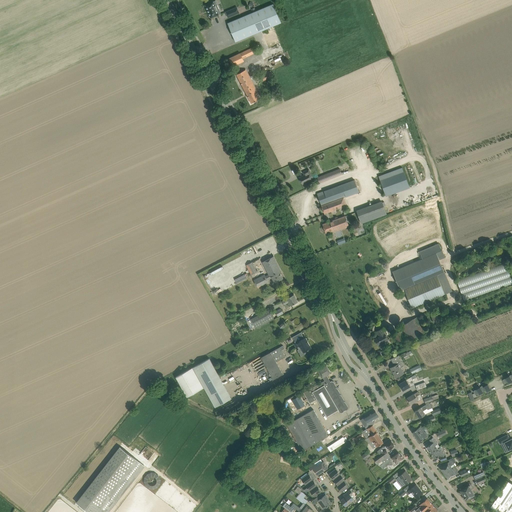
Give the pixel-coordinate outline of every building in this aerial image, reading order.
[(217,11),(219,10),(217,5),(215,6),(213,2),(205,5),(211,18),(219,15),(217,11)] [(281,23),(273,4),(228,23),(235,42),(281,23)] [(239,13),(237,7),(226,12),(228,18),(239,13)] [(251,48),(229,59),(233,66),(244,61),(243,59),(254,54),(251,48)] [(255,91),(256,90),(246,70),(237,74),(251,103),(259,99),(255,91)] [(260,76),(263,82),(274,76),(271,71),(260,76)] [(299,178),(302,184),(312,180),(310,177),(312,176),(309,169),(303,172),(304,175),(299,178)] [(403,172),(380,180),(386,195),(409,186),(403,172)] [(329,173),(321,176),(323,182),(331,179),(329,173)] [(346,206),(344,198),(359,193),(354,180),(317,194),(324,214),(346,206)] [(358,209),(363,223),(389,214),(384,201),(358,209)] [(345,216),(323,224),(326,233),(333,231),(334,232),(342,229),(349,226),(345,216)] [(423,259),(392,271),(399,287),(398,287),(399,290),(437,275),(444,272),(437,253),(423,259)] [(268,275),(265,277),(264,275),(254,281),(258,288),(268,282),(267,280),(272,278),(274,283),(283,278),(279,271),(280,270),(273,256),(262,262),(268,275)] [(246,265),(251,275),(257,273),(251,262),(246,265)] [(456,281),(463,301),(511,284),(511,280),(506,263),(456,281)] [(437,275),(399,290),(401,295),(406,294),(412,308),(445,295),(437,275)] [(287,298),(282,301),(284,305),(289,302),(291,305),(298,302),(294,295),(287,298)] [(277,316),(284,313),(281,308),(275,311),(277,316)] [(269,309),(251,319),(256,328),(274,319),(269,309)] [(431,314),(433,321),(437,320),(438,322),(448,319),(445,310),(431,314)] [(456,313),(460,322),(465,320),(461,310),(456,313)] [(401,326),(409,340),(427,330),(420,318),(419,318),(418,316),(401,326)] [(380,337),(375,339),(378,345),(378,344),(381,349),(385,347),(382,342),(388,339),(385,334),(382,328),(377,331),(380,337)] [(394,333),(399,342),(407,338),(402,329),(394,333)] [(295,343),(297,347),(300,345),(304,352),(311,348),(305,338),(295,343)] [(261,358),(273,380),(283,374),(276,362),(285,357),(280,347),(261,358)] [(395,366),(390,368),(396,378),(404,373),(401,368),(404,366),(398,356),(391,359),(395,366)] [(209,358),(193,367),(215,407),(231,398),(209,358)] [(410,369),(412,373),(416,371),(416,372),(417,371),(417,370),(418,371),(421,370),(419,364),(410,369)] [(322,382),(321,382),(338,410),(339,410),(340,412),(342,412),(348,409),(348,407),(346,402),(344,401),(345,400),(342,395),(340,394),(341,393),(338,388),(336,388),(337,386),(334,381),(332,381),(331,381),(327,374),(331,372),(326,365),(317,371),(321,378),(322,377),(325,382),(322,383),(322,382)] [(187,397),(204,388),(192,368),(176,377),(187,397)] [(408,383),(412,380),(416,377),(415,375),(399,384),(403,390),(410,386),(408,383)] [(511,379),(509,375),(502,380),(505,384),(507,382),(508,383),(511,380),(511,379)] [(415,385),(417,390),(426,386),(424,381),(415,385)] [(338,410),(321,382),(304,393),(310,403),(317,399),(327,417),(338,410)] [(480,387),(473,391),(475,395),(478,393),(479,395),(483,392),(480,387)] [(407,398),(411,404),(418,400),(418,401),(422,399),(418,392),(414,394),(407,398)] [(424,399),(425,403),(433,400),(433,401),(439,398),(438,394),(424,399)] [(302,395),(293,400),(298,409),(307,403),(302,395)] [(421,407),(415,411),(419,418),(425,414),(431,411),(433,410),(432,408),(432,407),(430,402),(425,404),(425,405),(421,407)] [(313,409),(287,424),(302,451),(328,436),(313,409)] [(360,420),(366,428),(374,423),(372,420),(379,416),(375,411),(360,420)] [(367,438),(368,438),(377,432),(372,425),(367,429),(367,428),(362,432),(367,438)] [(413,432),(419,441),(429,435),(426,431),(424,433),(420,427),(413,432)] [(377,432),(368,438),(371,442),(373,441),(377,447),(383,442),(377,432)] [(509,451),(511,449),(511,438),(510,440),(510,439),(508,434),(498,439),(500,444),(501,443),(503,447),(506,446),(509,451)] [(343,437),(332,444),(335,449),(346,441),(343,437)] [(426,447),(430,453),(439,446),(441,446),(440,445),(439,446),(437,444),(433,437),(430,440),(432,443),(426,447)] [(379,463),(389,454),(387,452),(391,449),(394,446),(393,444),(394,444),(391,441),(385,446),(384,445),(381,448),(379,449),(382,452),(384,455),(383,455),(376,459),(374,460),(377,464),(378,463),(379,463)] [(77,502),(89,511),(109,511),(145,466),(137,459),(120,446),(77,502)] [(439,446),(430,453),(434,459),(440,455),(441,457),(440,457),(441,461),(447,459),(446,455),(445,455),(441,449),(442,448),(441,446),(439,446)] [(450,451),(452,457),(459,455),(457,449),(450,451)] [(362,455),(365,459),(370,455),(367,451),(362,455)] [(389,454),(379,463),(378,463),(381,467),(384,465),(387,463),(388,465),(391,465),(393,464),(394,466),(399,462),(399,461),(403,458),(398,452),(391,457),(389,454)] [(441,468),(445,473),(451,469),(449,466),(451,464),(452,464),(456,462),(453,458),(448,460),(450,461),(444,465),(445,466),(441,468)] [(315,464),(309,467),(312,472),(314,470),(317,475),(327,468),(323,462),(321,459),(314,463),(315,464)] [(451,469),(445,473),(448,479),(452,476),(452,477),(453,477),(458,473),(456,470),(458,469),(456,466),(455,466),(451,469)] [(459,472),(461,476),(469,473),(467,468),(459,472)] [(329,474),(333,480),(340,474),(336,469),(329,474)] [(163,485),(157,471),(142,477),(148,491),(163,485)] [(405,471),(396,479),(402,487),(412,479),(405,471)] [(301,479),(305,485),(313,480),(308,474),(301,479)] [(333,480),(338,486),(344,481),(345,480),(340,474),(333,480)] [(484,476),(475,480),(477,484),(486,480),(484,476)] [(305,485),(310,491),(317,486),(313,480),(305,485)] [(344,481),(338,486),(337,486),(342,492),(348,487),(344,481)] [(511,511),(511,483),(508,481),(491,507),(498,511),(511,511)] [(461,490),(464,496),(463,497),(463,498),(464,498),(464,499),(465,499),(466,498),(466,499),(470,497),(471,499),(475,497),(474,494),(471,489),(473,487),(471,484),(469,486),(468,486),(461,490)] [(422,493),(416,485),(406,493),(408,495),(412,492),(416,498),(422,493)] [(317,486),(310,491),(314,497),(321,492),(317,486)] [(341,500),(346,506),(354,500),(350,495),(352,493),(350,490),(344,494),(345,497),(341,500)] [(301,491),(296,498),(301,502),(304,498),(306,495),(301,491)] [(318,500),(324,508),(331,503),(329,500),(328,501),(324,496),(323,497),(321,494),(314,500),(316,502),(318,500)] [(422,511),(423,511),(432,504),(427,498),(420,505),(421,507),(420,509),(422,511)] [(286,503),(284,506),(291,511),(293,511),(295,509),(291,506),(286,503)] [(304,503),(303,503),(300,507),(300,508),(305,511),(310,511),(312,510),(307,505),(307,506),(304,503)]
